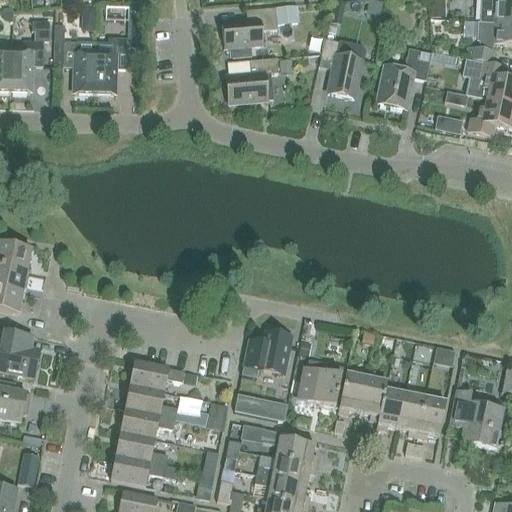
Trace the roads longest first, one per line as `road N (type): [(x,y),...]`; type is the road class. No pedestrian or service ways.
road 1 (residential): [(63,511),(99,359),(118,337),(229,340)]
road 2 (residential): [(420,166),(366,167),(191,128)]
road 3 (residential): [(191,128),(0,122)]
road 4 (residential): [(462,511),(465,499),(450,478),(371,469),(356,485),(351,511)]
